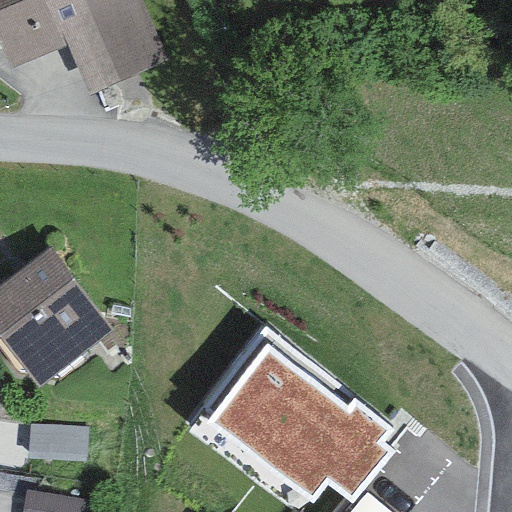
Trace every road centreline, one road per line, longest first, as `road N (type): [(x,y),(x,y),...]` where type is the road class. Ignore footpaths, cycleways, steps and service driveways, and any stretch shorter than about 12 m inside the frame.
road 1 (residential): [(0,140),(131,153),(214,174),(293,207),(456,310),(505,351)]
road 2 (residential): [(505,351),(509,511)]
